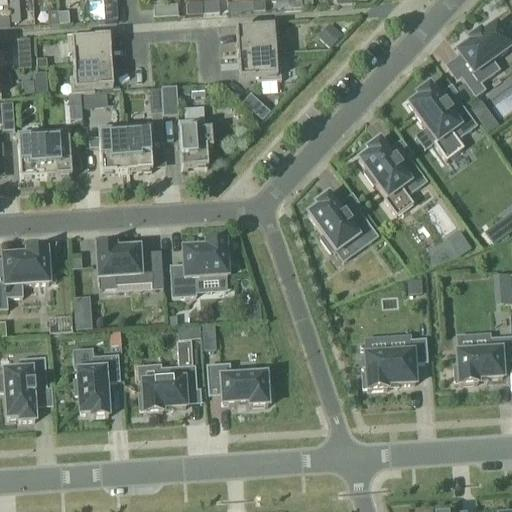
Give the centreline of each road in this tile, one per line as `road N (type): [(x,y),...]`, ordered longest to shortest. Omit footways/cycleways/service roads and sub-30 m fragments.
road 1 (residential): [(0,483),(347,460)]
road 2 (residential): [(263,206),(453,0)]
road 3 (residential): [(347,460),(263,206)]
road 4 (residential): [(0,229),(263,206)]
road 5 (residential): [(347,460),(511,449)]
road 6 (residential): [(134,30),(205,26),(208,87)]
